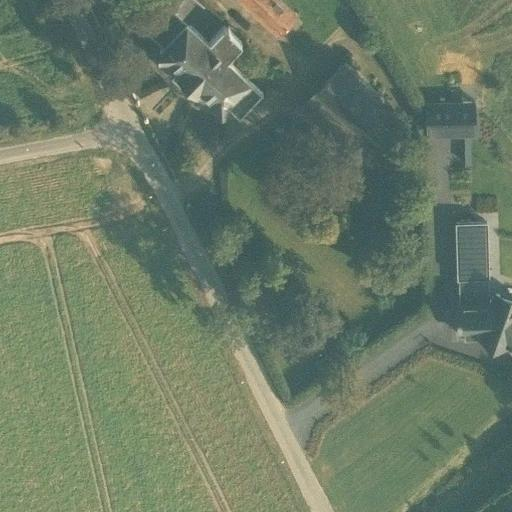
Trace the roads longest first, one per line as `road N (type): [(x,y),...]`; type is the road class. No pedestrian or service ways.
road 1 (unclassified): [(318,511),(135,131)]
road 2 (unclassified): [(135,131),(70,0)]
road 3 (unclassified): [(0,156),(135,131)]
